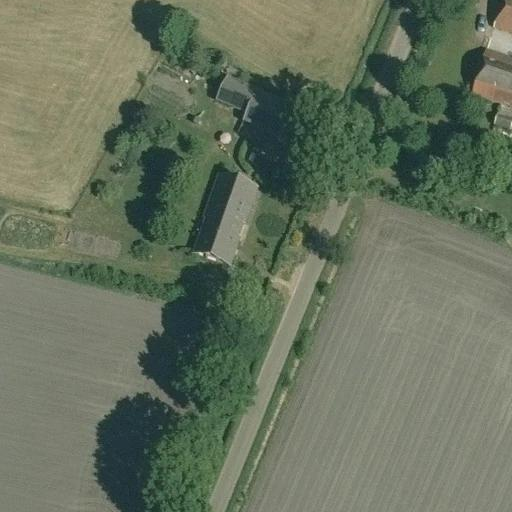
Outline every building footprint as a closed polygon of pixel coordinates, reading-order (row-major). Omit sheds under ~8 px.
[(511,0),(505,0),(495,30),(511,36),(511,0)] [(511,61),(487,53),(472,97),(511,110),(511,61)] [(256,128),(269,98),(227,79),(217,101),(247,115),(244,122),(256,128)] [(280,103),(266,133),(290,143),(303,114),(280,103)] [(205,260),(218,264),(219,264),(229,267),(238,242),(234,241),(240,224),(244,225),(256,192),(220,179),(205,220),(213,222),(207,238),(202,236),(195,255),(205,259),(205,260)]
